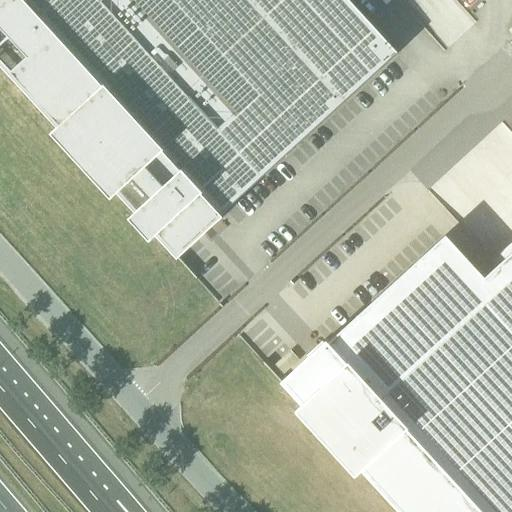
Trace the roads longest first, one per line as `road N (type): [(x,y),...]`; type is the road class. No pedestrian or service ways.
road 1 (unclassified): [(0,253),(233,511)]
road 2 (motorway): [(103,508),(0,388)]
